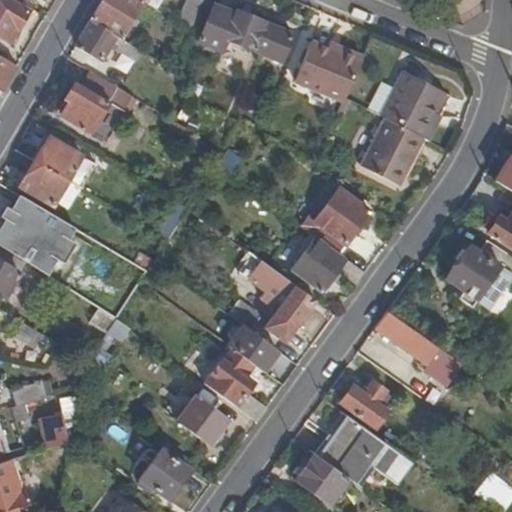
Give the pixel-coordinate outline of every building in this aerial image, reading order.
[(27,12),(6,0),(0,0),(0,37),(8,42),(15,30),(16,31),(27,12)] [(144,2),(140,0),(102,0),(90,23),(121,40),(144,2)] [(140,0),(144,2),(157,10),(162,0),(140,0)] [(191,29),(202,0),(186,0),(178,21),(191,29)] [(280,64),(291,36),(263,24),(264,23),(237,12),(234,17),(213,8),(199,42),(220,52),(225,41),(280,64)] [(121,40),(90,23),(75,47),(102,62),(113,43),(118,46),(120,42),(121,40)] [(387,40),(376,36),(373,42),(385,46),(387,40)] [(120,42),(118,46),(115,51),(135,64),(141,54),(120,42)] [(344,99),(362,59),(339,50),(337,54),(327,51),(311,44),(295,83),(342,104),(344,99)] [(337,54),(339,50),(329,46),(327,51),(337,54)] [(0,92),(2,94),(17,68),(0,57),(0,92)] [(90,74),(81,89),(122,112),(130,98),(90,74)] [(402,75),(380,118),(385,120),(421,139),(423,139),(445,96),(402,75)] [(81,89),(75,85),(65,102),(70,104),(61,117),(89,133),(91,133),(106,142),(123,113),(122,112),(81,89)] [(449,98),(445,96),(423,139),(428,142),(449,98)] [(235,122),(251,129),(257,115),(241,107),(235,122)] [(421,139),(385,120),(361,168),(399,188),(407,171),(405,170),(421,139)] [(48,139),(34,163),(67,183),(81,158),(48,139)] [(411,173),(428,142),(423,139),(421,139),(405,170),(407,171),(411,173)] [(232,172),(240,157),(226,150),(218,164),(232,172)] [(511,160),(509,159),(495,181),(511,191),(511,160)] [(67,183),(34,163),(19,188),(52,208),(67,183)] [(318,240),(339,255),(369,213),(338,191),(334,196),(327,192),(301,228),(318,240)] [(489,232),(511,247),(511,213),(506,222),(499,217),(489,232)] [(357,286),(365,275),(339,255),(318,240),(294,273),(320,292),(336,271),(357,286)] [(507,253),(486,240),(478,252),(469,246),(444,279),(462,292),(458,299),(470,307),(499,266),(507,253)] [(17,258),(0,247),(0,299),(3,301),(19,275),(10,270),(15,262),(17,258)] [(152,287),(163,269),(153,262),(146,272),(141,279),(152,287)] [(284,342),(314,301),(266,267),(263,272),(284,287),(278,296),(285,301),(266,328),(284,342)] [(243,328),(250,333),(260,318),(238,302),(228,317),(243,328)] [(90,322),(106,332),(107,331),(114,320),(97,311),(90,322)] [(441,386),(458,363),(386,313),(375,329),(424,364),(419,370),(441,386)] [(123,344),(130,332),(114,320),(107,331),(123,344)] [(265,368),(277,352),(250,333),(243,328),(241,329),(232,328),(228,335),(229,340),(232,342),(228,347),(231,350),(253,366),(258,370),(261,365),(265,368)] [(257,424),(267,410),(246,396),(253,385),(245,378),(253,366),(231,350),(223,362),(221,361),(211,376),(242,398),(235,408),(257,424)] [(204,386),(235,408),(242,398),(211,376),(204,386)] [(378,399),(379,398),(384,392),(371,381),(362,393),(352,386),(339,403),(374,428),(386,412),(379,406),(381,402),(378,399)] [(25,405),(40,400),(36,386),(11,393),(16,408),(25,405)] [(227,421),(195,398),(178,421),(210,445),(227,421)] [(390,406),(379,398),(378,399),(381,402),(379,406),(386,412),(390,406)] [(75,413),(76,401),(60,401),(61,413),(39,419),(47,448),(70,442),(72,428),(66,429),(62,417),(75,413)] [(30,419),(25,405),(16,408),(12,408),(17,423),(30,419)] [(343,414),(328,435),(332,438),(348,418),(343,414)] [(328,435),(314,455),(347,479),(354,484),(368,465),(395,485),(411,464),(348,418),(332,438),(328,435)] [(187,476),(158,455),(140,480),(169,501),(187,476)] [(347,479),(314,455),(294,481),(327,505),(347,479)] [(19,491),(10,461),(1,464),(15,509),(26,505),(21,490),(19,491)] [(16,511),(15,509),(1,464),(0,464),(0,511),(16,511)] [(354,484),(347,479),(327,505),(336,511),(337,511),(357,486),(354,484)] [(259,487),(263,489),(268,483),(264,480),(259,487)] [(501,511),(511,498),(511,488),(493,511),(501,511)] [(109,511),(139,511),(120,498),(109,511)]
